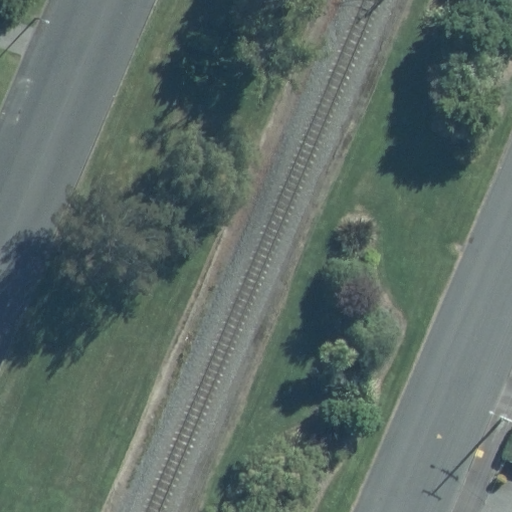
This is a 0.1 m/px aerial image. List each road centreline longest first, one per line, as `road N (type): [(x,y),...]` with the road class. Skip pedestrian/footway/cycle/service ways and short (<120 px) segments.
road 1 (unclassified): [(511,249),(398,511)]
road 2 (residential): [(0,216),(94,0)]
